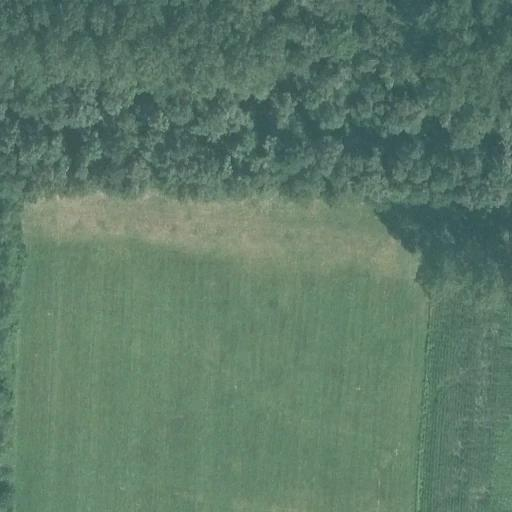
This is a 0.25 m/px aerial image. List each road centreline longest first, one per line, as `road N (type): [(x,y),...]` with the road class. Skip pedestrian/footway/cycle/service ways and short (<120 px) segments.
road 1 (track): [(0,107),(321,122)]
road 2 (track): [(268,0),(267,26),(248,42),(0,30)]
road 3 (track): [(321,122),(511,131)]
road 4 (track): [(511,52),(413,48),(393,30),(393,0)]
road 5 (track): [(328,0),(321,122)]
